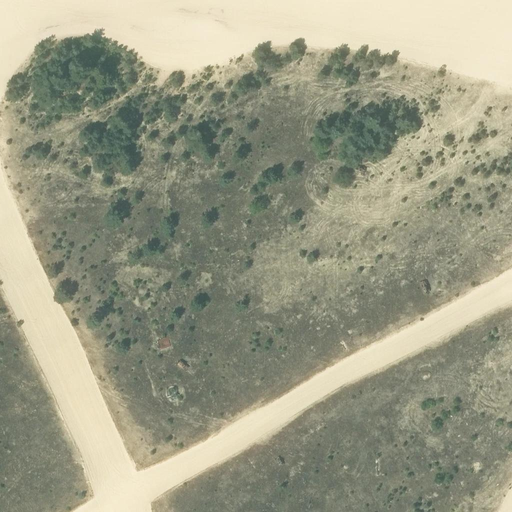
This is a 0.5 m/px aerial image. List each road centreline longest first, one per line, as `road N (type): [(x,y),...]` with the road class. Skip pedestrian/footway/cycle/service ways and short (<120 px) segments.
road 1 (track): [(511,289),(105,511)]
road 2 (track): [(130,511),(0,218)]
road 3 (track): [(0,30),(120,0)]
